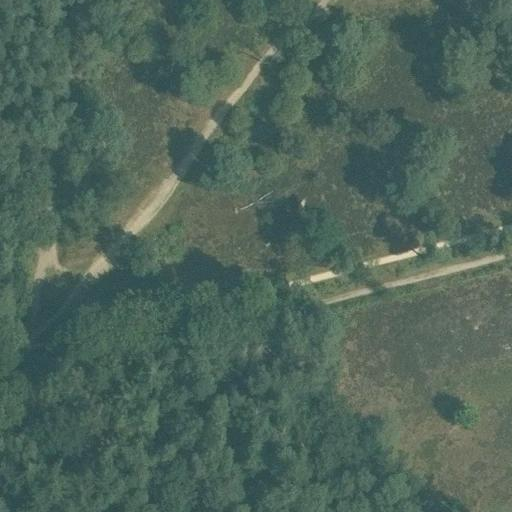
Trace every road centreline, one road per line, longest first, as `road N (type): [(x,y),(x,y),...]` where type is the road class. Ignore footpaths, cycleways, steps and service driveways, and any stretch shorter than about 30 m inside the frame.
road 1 (track): [(15,380),(511,265)]
road 2 (track): [(323,0),(28,358)]
road 3 (unknown): [(85,0),(68,34),(49,267),(15,380)]
road 4 (track): [(151,511),(15,380)]
